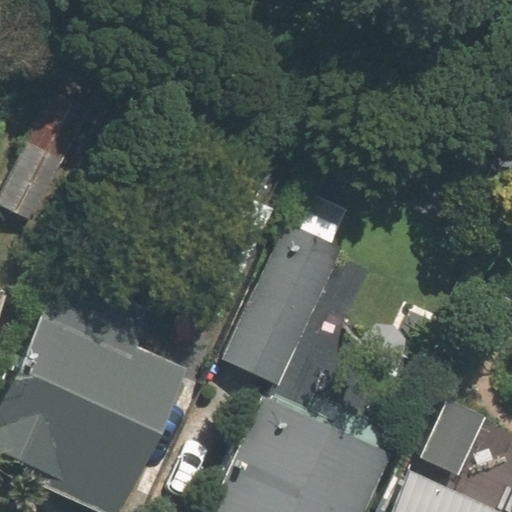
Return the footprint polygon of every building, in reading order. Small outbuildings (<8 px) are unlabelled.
[(35,127),(0,194),(0,199),(29,215),(66,143),(35,127)] [(276,200),(208,168),(165,260),(234,292),(276,200)] [(288,203),(221,342),(286,373),(353,235),(288,203)] [(0,303),(13,271),(0,265),(0,303)] [(82,301),(50,285),(0,386),(0,434),(55,461),(48,475),(117,508),(191,354),(139,329),(149,307),(93,279),(82,301)] [(365,511),(398,444),(262,380),(199,511),(365,511)] [(511,412),(451,383),(420,445),(511,490),(511,412)] [(511,511),(511,499),(407,453),(381,511),(511,511)]
